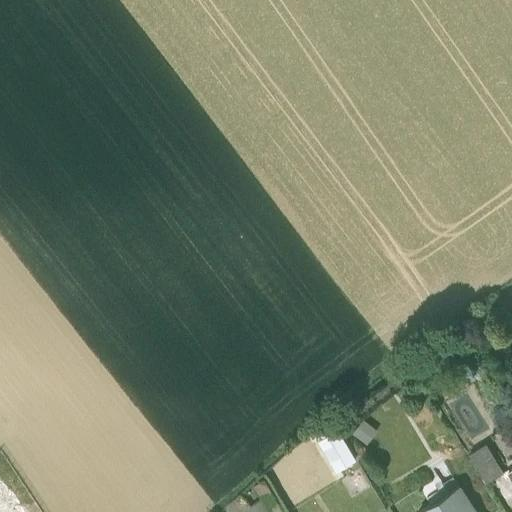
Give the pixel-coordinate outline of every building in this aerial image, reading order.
[(362,420),(352,433),(366,443),(376,430),(362,420)] [(317,440),(336,471),(355,460),(336,428),(317,440)] [(503,472),(485,443),(468,454),(485,483),(503,472)] [(254,485),(269,511),(278,505),(263,480),(254,485)] [(474,511),(457,484),(417,511),(474,511)]
